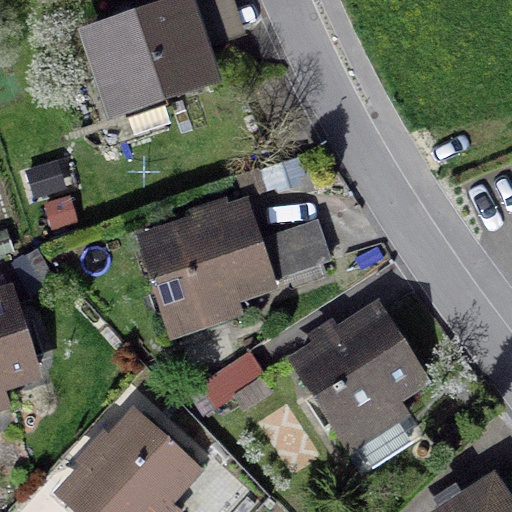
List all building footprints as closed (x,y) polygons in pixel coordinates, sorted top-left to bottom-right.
[(181,10),(83,41),(108,120),(206,90),(181,10)] [(70,153),(23,166),(34,204),(80,191),(70,153)] [(241,213),(138,251),(172,342),(275,304),(241,213)] [(20,290),(0,297),(0,400),(54,381),(20,290)] [(364,301),(255,357),(313,470),(422,413),(364,301)] [(188,511),(204,490),(121,431),(62,511),(188,511)]
